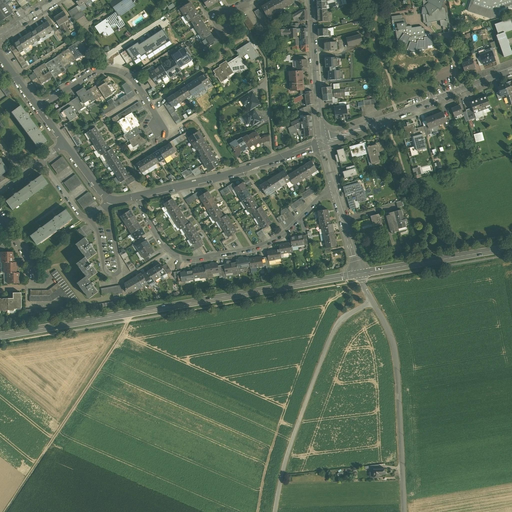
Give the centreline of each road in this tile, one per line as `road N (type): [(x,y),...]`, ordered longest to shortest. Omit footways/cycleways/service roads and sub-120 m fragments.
road 1 (secondary): [(0,335),(358,274)]
road 2 (residential): [(137,196),(168,251),(195,259),(271,242),(335,190)]
road 3 (unclassified): [(371,303),(339,321),(290,444),(275,511)]
road 4 (track): [(128,313),(122,334),(4,511)]
road 5 (tertiary): [(371,303),(394,344),(403,511)]
road 6 (tertiary): [(511,71),(322,143)]
road 7 (residential): [(137,196),(322,143)]
road 8 (residential): [(37,107),(106,67),(135,83),(155,128)]
road 9 (secondary): [(358,274),(511,246)]
road 10 (tertiary): [(310,0),(322,143)]
road 11 (residential): [(87,218),(103,268),(118,273),(111,200)]
